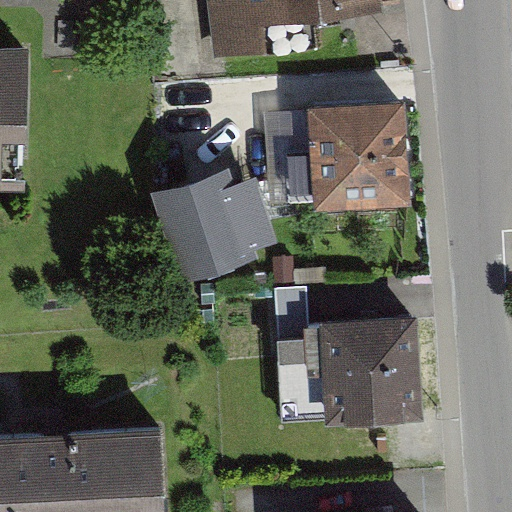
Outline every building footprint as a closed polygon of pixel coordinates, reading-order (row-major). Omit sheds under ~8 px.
[(384,0),(252,0),(255,23),(385,9),(384,0)] [(32,48),(0,46),(0,189),(27,191),(32,48)] [(405,87),(310,92),(316,198),(411,192),(405,87)] [(225,168),(162,189),(186,260),(249,240),(225,168)] [(390,316),(325,319),(329,417),(431,412),(426,314),(390,316)] [(164,511),(159,428),(0,437),(0,511),(164,511)] [(432,511),(433,503),(322,508),(322,511),(432,511)]
